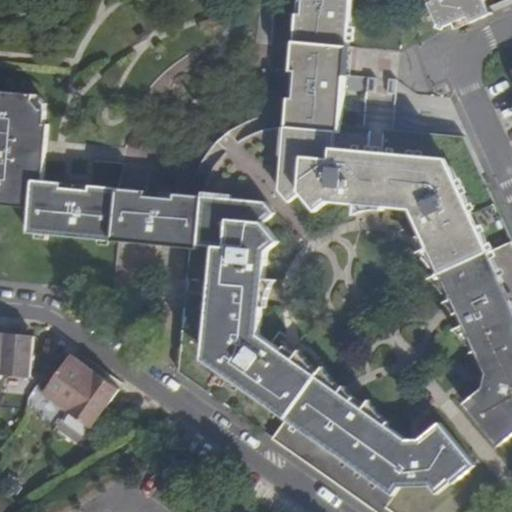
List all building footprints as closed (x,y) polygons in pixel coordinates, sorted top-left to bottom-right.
[(304,0),(303,15),(298,15),(296,43),(294,65),(293,70),(293,71),(298,72),(295,99),(291,99),(288,127),(281,191),(290,202),(302,192),(318,211),(330,202),(358,204),(385,207),(413,210),(442,274),(490,252),(479,227),(475,228),(468,215),(473,214),(448,159),(390,154),(382,153),(371,152),(363,152),(335,149),(336,132),(341,133),(342,125),(346,75),(347,65),(349,48),(353,0),(304,0)] [(432,0),(433,1),(443,27),(444,28),(467,17),(487,9),(483,0),(432,0)] [(443,27),(433,1),(428,3),(438,29),(443,27)] [(487,9),(467,17),(470,23),(490,14),(487,9)] [(9,206),(31,208),(34,180),(44,181),(46,152),(49,125),(46,124),(47,110),(41,109),(34,101),(34,94),(19,93),(19,98),(0,95),(0,200),(9,202),(9,206)] [(31,208),(29,233),(114,241),(142,243),(157,245),(193,249),(199,250),(199,245),(216,247),(214,274),(212,282),(211,294),(211,302),(205,361),(252,395),(254,391),(266,400),(264,403),(287,419),(394,497),(401,487),(431,486),(438,495),(453,483),(454,482),(456,480),(458,479),(460,477),(462,476),(463,474),(465,472),(467,471),(469,469),(471,468),(473,466),(475,465),(476,464),(441,424),(421,440),(408,440),(261,335),(264,307),(266,280),(269,251),(280,242),(265,223),(276,214),(275,213),(267,202),(197,196),(175,194),(175,199),(162,198),(147,196),(148,191),(146,191),(119,188),(91,185),(90,191),(63,189),(64,183),(44,181),(34,180),(31,208)] [(477,351),(511,335),(511,305),(509,307),(498,281),(502,279),(490,252),(442,274),(477,351)] [(20,328),(6,327),(2,375),(31,377),(33,353),(33,348),(33,335),(20,333),(20,328)] [(511,335),(477,351),(488,374),(485,387),(464,404),(499,445),(511,434),(511,335)] [(43,394),(67,411),(96,371),(72,354),(59,373),(43,394)] [(99,366),(96,371),(104,377),(107,372),(103,369),(99,366)] [(96,371),(67,411),(91,428),(107,406),(109,403),(119,387),(104,377),(96,371)] [(160,424),(165,428),(166,427),(176,434),(180,428),(171,421),(172,419),(167,415),(160,424)] [(171,421),(180,428),(182,426),(172,419),(171,421)] [(166,427),(165,428),(175,435),(176,434),(166,427)] [(0,497),(0,511),(1,511),(8,505),(0,497)]
